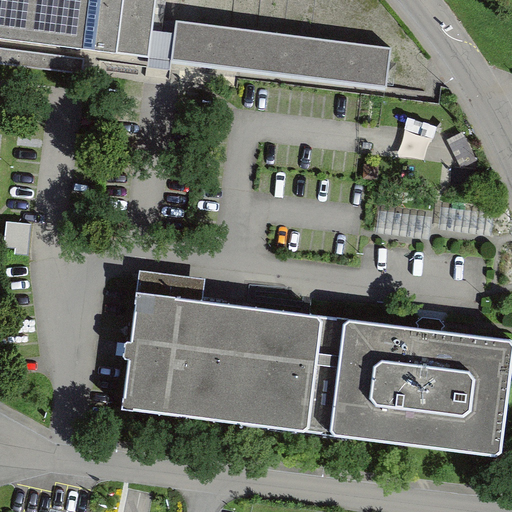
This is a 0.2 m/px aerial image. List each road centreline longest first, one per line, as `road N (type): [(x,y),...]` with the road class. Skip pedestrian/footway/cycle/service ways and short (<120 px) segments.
road 1 (residential): [(505,511),(220,472),(0,455)]
road 2 (residential): [(418,0),(511,146)]
